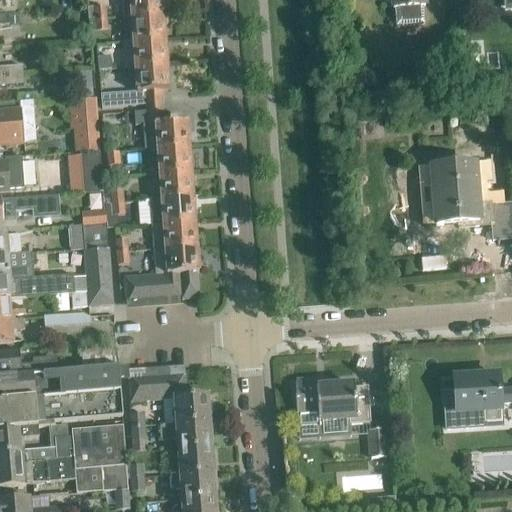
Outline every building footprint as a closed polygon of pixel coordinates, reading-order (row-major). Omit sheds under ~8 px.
[(161,0),(129,0),(131,17),(163,15),(161,0)] [(425,12),(425,8),(424,0),(384,0),(384,4),(387,4),(387,16),(393,15),(394,29),(422,27),(421,12),(425,12)] [(96,21),(107,20),(106,6),(95,7),(96,21)] [(165,40),(163,15),(131,17),(133,43),(165,40)] [(0,26),(9,26),(9,18),(9,17),(0,17),(0,26)] [(19,17),(9,18),(9,26),(20,25),(19,17)] [(107,20),(96,21),(97,31),(108,30),(107,20)] [(167,65),(165,40),(133,43),(135,68),(167,65)] [(111,68),(110,55),(99,56),(100,69),(111,68)] [(135,68),(137,94),(103,96),(104,109),(162,105),(161,92),(169,91),(167,65),(135,68)] [(0,77),(13,76),(12,68),(0,68),(0,77)] [(0,85),(13,84),(13,76),(0,77),(0,85)] [(100,152),(96,100),(73,102),(78,154),(100,152)] [(0,112),(0,146),(24,145),(37,142),(34,103),(19,104),(20,111),(0,112)] [(162,111),(146,112),(135,113),(136,126),(142,126),(144,151),(150,151),(189,147),(187,122),(163,124),(162,111)] [(189,147),(150,151),(150,161),(158,161),(159,175),(191,172),(189,147)] [(108,167),(119,166),(118,153),(107,154),(108,167)] [(103,193),(100,155),(80,156),(83,194),(103,193)] [(0,163),(0,191),(24,190),(22,159),(6,160),(6,163),(0,163)] [(485,203),(484,197),(483,193),(476,193),(474,165),(431,169),(436,226),(459,224),(459,228),(479,227),(477,204),(485,203)] [(191,172),(159,175),(161,200),(193,197),(191,172)] [(113,204),(124,203),(123,191),(112,192),(113,204)] [(55,196),(25,198),(0,200),(0,223),(3,224),(2,213),(56,209),(55,196)] [(193,197),(161,200),(149,201),(151,226),(195,223),(193,197)] [(85,228),(106,226),(104,201),(83,203),(85,228)] [(125,217),(124,203),(113,204),(114,218),(125,217)] [(511,240),(511,204),(489,206),(492,242),(511,240)] [(195,223),(151,226),(153,251),(197,248),(195,223)] [(106,226),(85,228),(87,250),(108,249),(106,226)] [(115,241),(116,254),(127,253),(126,240),(115,241)] [(199,273),(197,248),(153,251),(155,276),(167,275),(167,276),(180,275),(196,273),(199,273)] [(84,252),(89,308),(113,306),(108,250),(84,252)] [(127,253),(116,254),(118,267),(129,266),(127,253)] [(9,280),(7,257),(0,257),(0,301),(9,301),(76,295),(74,276),(9,280)] [(196,273),(180,275),(182,301),(198,299),(196,273)] [(180,275),(167,276),(166,276),(168,302),(182,301),(180,275)] [(168,302),(166,276),(152,277),(154,303),(168,302)] [(154,303),(152,277),(138,278),(140,304),(154,303)] [(140,304),(138,278),(124,279),(126,305),(140,304)] [(9,301),(0,301),(0,322),(24,320),(23,308),(10,309),(9,301)] [(83,315),(44,317),(45,328),(90,325),(89,318),(83,315)] [(24,325),(24,320),(0,322),(0,344),(13,344),(11,326),(24,325)] [(43,374),(55,373),(54,362),(21,365),(20,351),(0,353),(0,376),(5,376),(32,373),(32,375),(34,375),(43,374)] [(97,352),(81,353),(83,370),(118,366),(117,351),(97,352)] [(83,370),(55,373),(43,374),(44,387),(59,386),(59,397),(120,392),(118,366),(83,370)] [(185,373),(171,374),(173,400),(173,399),(186,398),(185,373)] [(173,400),(171,374),(157,375),(159,401),(173,400)] [(34,375),(32,375),(32,376),(0,379),(0,401),(36,399),(34,375)] [(159,401),(157,375),(143,376),(145,402),(159,401)] [(143,376),(129,377),(131,403),(145,402),(143,376)] [(454,393),(444,394),(446,430),(486,427),(486,425),(501,424),(500,404),(511,403),(511,390),(499,391),(498,376),(453,379),(454,393)] [(295,396),(297,415),(318,413),(318,421),(349,419),(349,426),(368,424),(365,388),(354,389),(354,386),(317,389),(316,382),(295,383),(296,396),(295,396)] [(208,397),(186,398),(173,399),(173,400),(175,426),(200,424),(201,427),(205,426),(205,421),(210,421),(208,397)] [(43,398),(36,399),(0,401),(0,432),(20,430),(20,429),(35,427),(36,429),(38,429),(46,428),(43,398)] [(137,428),(147,428),(146,414),(136,415),(137,428)] [(200,424),(175,426),(162,427),(163,442),(176,441),(177,450),(212,448),(210,421),(205,421),(205,426),(201,427),(200,424)] [(27,450),(22,451),(0,452),(0,488),(25,486),(75,481),(76,495),(116,492),(128,491),(122,426),(70,430),(71,437),(54,439),(55,447),(27,449),(27,450)] [(20,430),(0,432),(0,452),(22,451),(21,441),(39,439),(38,429),(36,429),(35,427),(20,429),(20,430)] [(147,428),(137,428),(138,441),(148,440),(147,428)] [(368,432),(370,459),(389,458),(388,431),(368,432)] [(213,472),(212,448),(177,450),(179,477),(204,475),(204,477),(208,477),(208,472),(213,472)] [(135,480),(143,479),(143,467),(134,467),(135,480)] [(215,500),(213,472),(208,472),(208,477),(204,477),(204,475),(179,477),(170,477),(171,491),(180,490),(181,502),(215,500)] [(143,479),(135,480),(135,493),(144,493),(143,479)] [(0,511),(60,511),(60,509),(31,511),(30,498),(0,500),(0,511)] [(395,498),(367,500),(368,511),(395,509),(395,498)] [(181,502),(181,511),(216,511),(215,500),(181,502)]
